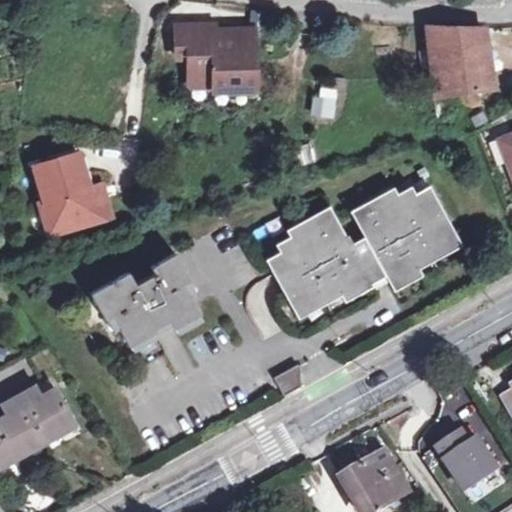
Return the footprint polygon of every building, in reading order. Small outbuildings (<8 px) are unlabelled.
[(72,20),(71,31),(100,31),(101,21),(72,20)] [(259,98),(258,39),(219,40),(219,34),(180,36),(180,65),(192,65),(193,95),(212,94),(219,99),(259,98)] [(427,34),(430,59),(435,102),(489,93),(481,35),(427,34)] [(314,86),(311,116),(333,118),(336,88),(314,86)] [(510,163),(506,165),(511,178),(511,142),(503,145),(510,163)] [(50,245),(101,231),(92,198),(81,162),(37,175),(47,211),(41,213),(50,245)] [(367,242),(355,249),(351,241),(349,242),(332,212),(317,220),(321,227),(292,242),(278,250),(282,258),(268,265),(296,315),(324,299),(330,309),(344,301),(373,285),(375,289),(389,281),(393,290),(422,274),(437,266),(432,256),(460,241),(432,191),(418,199),(414,192),(400,200),(371,215),(368,209),(353,217),(367,242)] [(396,193),(368,209),(371,215),(400,200),(396,193)] [(105,194),(92,198),(101,231),(115,227),(105,194)] [(321,227),(317,220),(289,236),(292,242),(321,227)] [(465,251),(460,241),(432,256),(437,266),(465,251)] [(131,278),(93,300),(108,326),(116,322),(132,352),(158,337),(157,334),(172,326),(176,335),(203,319),(185,290),(193,286),(178,259),(153,273),(157,280),(138,290),(131,278)] [(422,274),(393,290),(397,297),(426,281),(422,274)] [(373,285),(344,301),(348,308),(376,292),(375,289),(373,285)] [(324,299),(296,315),(301,325),(330,309),(324,299)] [(303,376),(279,389),(287,405),(304,395),(303,376)] [(23,402),(52,451),(82,434),(60,395),(47,402),(41,392),(23,402)] [(0,427),(0,433),(20,469),(52,451),(23,402),(5,412),(11,421),(0,427)] [(0,480),(20,469),(0,433),(0,480)] [(464,438),(440,454),(469,496),(500,474),(480,445),(473,450),(464,438)] [(363,511),(389,511),(414,497),(388,458),(346,482),(363,511)]
